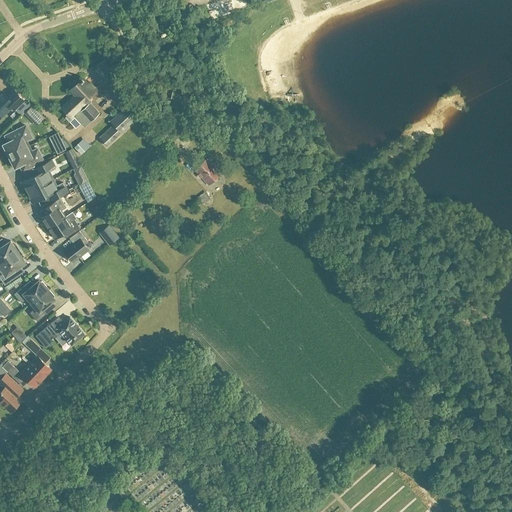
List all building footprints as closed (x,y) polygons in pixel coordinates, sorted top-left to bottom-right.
[(34,35),(39,46),(50,41),(44,30),(34,35)] [(73,111),(75,113),(89,101),(90,99),(88,97),(96,89),(90,83),(88,84),(83,79),(71,89),(76,94),(63,107),(70,114),(73,111)] [(24,101),(19,95),(13,90),(7,96),(2,92),(0,94),(0,118),(12,107),(15,110),(24,101)] [(181,119),(184,101),(167,97),(164,115),(181,119)] [(28,101),(18,110),(22,114),(32,105),(28,101)] [(89,101),(75,113),(74,114),(86,126),(100,113),(89,101)] [(24,113),(31,120),(39,112),(32,105),(24,113)] [(138,118),(127,106),(110,122),(113,126),(99,139),(106,147),(138,118)] [(77,127),(82,122),(76,117),(72,121),(77,127)] [(7,151),(9,156),(29,146),(26,141),(32,138),(26,125),(5,136),(8,142),(3,144),(4,145),(2,146),(5,152),(7,151)] [(84,138),(75,146),(82,154),(91,145),(84,138)] [(29,146),(9,156),(11,160),(9,161),(12,168),(14,167),(15,168),(20,165),(23,171),(43,161),(37,149),(32,151),(29,146)] [(209,185),(221,174),(207,159),(195,169),(209,185)] [(26,187),(28,192),(53,179),(49,172),(56,169),(51,160),(34,168),(37,174),(22,182),(25,188),(26,187)] [(51,201),(68,192),(63,182),(56,186),(53,179),(28,192),(31,197),(30,197),(33,203),(48,195),(51,201)] [(203,204),(211,198),(206,191),(198,197),(203,204)] [(48,228),(65,217),(61,210),(66,207),(60,198),(48,206),(51,211),(41,218),(48,228)] [(101,204),(94,208),(98,214),(105,210),(101,204)] [(65,217),(48,228),(55,239),(65,232),(68,237),(80,228),(74,219),(69,223),(65,217)] [(100,232),(105,238),(105,239),(110,245),(115,241),(118,239),(113,232),(108,226),(100,232)] [(64,251),(73,262),(88,249),(84,244),(88,242),(79,230),(70,238),(74,243),(64,251)] [(11,242),(10,241),(9,241),(9,242),(1,247),(0,246),(0,263),(19,251),(16,245),(14,246),(11,242)] [(19,251),(0,263),(0,267),(3,271),(0,272),(0,277),(5,285),(19,275),(15,269),(24,263),(24,264),(25,263),(25,262),(24,262),(21,257),(23,256),(19,251)] [(39,281),(27,291),(23,286),(14,294),(21,303),(24,300),(28,305),(29,305),(48,289),(42,281),(40,282),(39,281)] [(48,289),(29,305),(33,310),(30,312),(37,321),(46,314),(42,309),(54,299),(53,297),(55,296),(48,289)] [(9,306),(2,310),(5,317),(13,312),(9,306)] [(73,344),(84,335),(85,334),(84,333),(71,318),(70,317),(69,318),(65,322),(58,328),(53,321),(43,329),(36,336),(46,348),(54,341),(52,339),(55,336),(55,337),(61,332),(71,344),(72,345),(73,344)] [(42,349),(30,338),(24,344),(36,355),(42,349)] [(8,347),(16,354),(23,346),(16,339),(8,347)] [(38,356),(29,365),(43,378),(52,369),(38,356)] [(14,378),(20,372),(8,361),(2,367),(14,378)] [(43,378),(29,365),(21,373),(35,387),(43,378)] [(0,404),(4,408),(5,406),(11,412),(21,401),(17,397),(23,390),(6,374),(0,380),(0,383),(4,388),(0,392),(0,404)] [(311,472),(318,465),(314,460),(303,449),(296,456),(311,472)]
